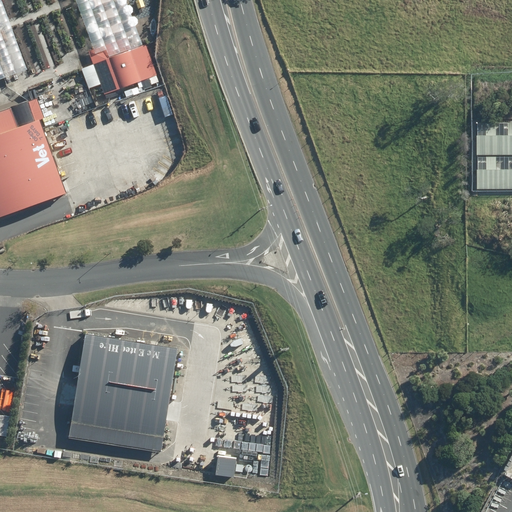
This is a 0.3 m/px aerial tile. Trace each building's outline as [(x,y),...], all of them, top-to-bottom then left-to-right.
[(0,0),(0,80),(26,71),(0,0),(86,0),(104,47),(89,52),(94,66),(83,70),(91,91),(102,87),(105,95),(140,82),(144,90),(151,87),(150,85),(158,82),(144,45),(141,46),(124,0),(0,0)] [(39,121),(43,120),(36,100),(0,113),(0,218),(65,195),(39,121)] [(511,123),(477,124),(478,189),(511,189),(511,123)] [(86,333),(69,435),(160,450),(176,347),(86,333)] [(207,358),(206,373),(216,373),(216,358),(207,358)] [(227,446),(225,456),(232,457),(233,447),(227,446)] [(215,477),(233,479),(235,462),(217,460),(215,477)]
